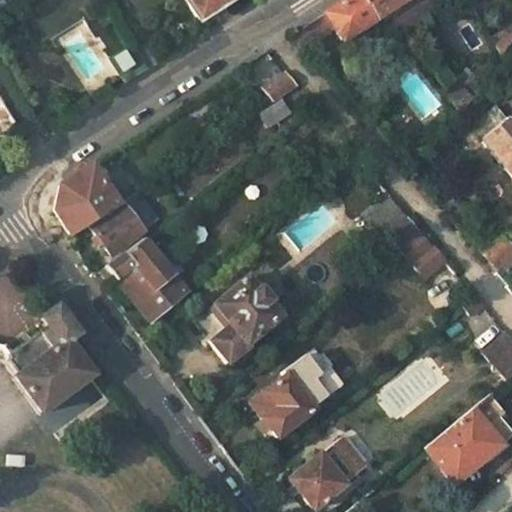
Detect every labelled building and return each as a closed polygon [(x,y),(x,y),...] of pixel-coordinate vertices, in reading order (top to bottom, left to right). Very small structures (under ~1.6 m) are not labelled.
[(182,0),(196,20),(222,4),(228,0),(182,0)] [(400,0),(346,0),(322,15),(332,30),(340,42),(344,39),(369,23),(381,15),(394,36),(415,23),(402,2),(400,0)] [(291,35),(302,49),(332,30),(322,15),(291,35)] [(369,23),(344,39),(348,46),(373,30),(369,23)] [(511,36),(508,30),(489,41),(500,59),(511,42),(511,36)] [(123,74),(137,64),(127,50),(112,60),(123,74)] [(455,86),(468,74),(463,69),(451,81),(455,86)] [(284,74),(262,89),(271,104),(296,88),(284,74)] [(468,74),(455,86),(465,96),(476,82),(468,74)] [(444,98),(460,115),(470,101),(465,96),(455,86),(444,98)] [(289,114),(281,100),(259,114),(267,128),(289,114)] [(480,142),(499,165),(511,154),(511,121),(509,118),(504,122),(493,109),(470,126),(482,140),(480,142)] [(511,154),(499,165),(511,179),(511,154)] [(115,205),(90,166),(90,165),(56,187),(49,211),(67,236),(85,225),(115,205)] [(108,256),(154,220),(134,193),(115,205),(85,225),(108,256)] [(388,200),(365,219),(381,238),(385,235),(396,249),(416,233),(388,200)] [(396,249),(417,273),(439,256),(431,246),(428,248),(416,233),(396,249)] [(511,237),(509,234),(483,255),(497,271),(511,256),(511,237)] [(112,278),(148,322),(183,293),(172,281),(180,275),(165,257),(157,262),(139,240),(96,272),(105,283),(112,278)] [(112,278),(105,283),(100,287),(136,336),(150,324),(148,322),(112,278)] [(254,292),(243,279),(211,305),(227,326),(206,343),(222,362),(275,318),(264,303),(266,301),(256,290),(254,292)] [(460,307),(468,316),(481,305),(473,296),(460,307)] [(9,378),(36,414),(91,374),(78,357),(86,351),(54,308),(50,311),(39,320),(44,327),(5,356),(0,359),(1,361),(0,361),(0,362),(4,368),(10,377),(9,378)] [(479,310),(464,321),(482,348),(497,337),(479,310)] [(511,374),(511,342),(504,333),(481,352),(504,381),(511,374)] [(316,380),(301,360),(246,402),(259,419),(266,428),(272,437),(320,401),(308,386),(316,380)] [(336,389),(324,374),(316,380),(308,386),(320,401),(336,389)] [(451,483),(510,435),(497,419),(502,415),(486,396),(422,448),(451,483)] [(511,427),(502,415),(497,419),(510,435),(511,433),(511,427)] [(259,419),(253,423),(259,432),(266,428),(259,419)] [(360,466),(337,437),(287,478),(310,507),(360,466)]
